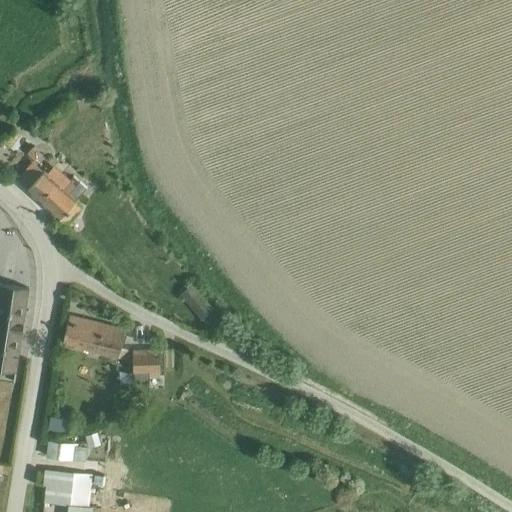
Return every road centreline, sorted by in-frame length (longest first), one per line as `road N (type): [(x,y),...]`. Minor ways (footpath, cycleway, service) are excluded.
road 1 (unclassified): [(511,510),(49,261)]
road 2 (unclassified): [(49,261),(15,511)]
